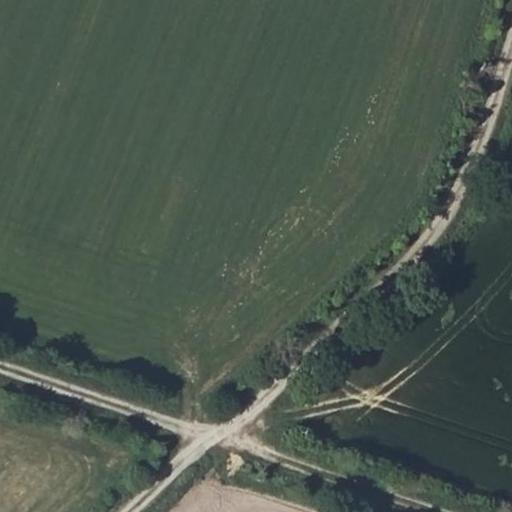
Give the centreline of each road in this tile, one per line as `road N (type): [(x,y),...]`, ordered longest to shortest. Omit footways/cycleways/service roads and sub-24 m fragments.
road 1 (track): [(220,438),(437,236),(473,182),(511,48)]
road 2 (track): [(0,367),(435,511)]
